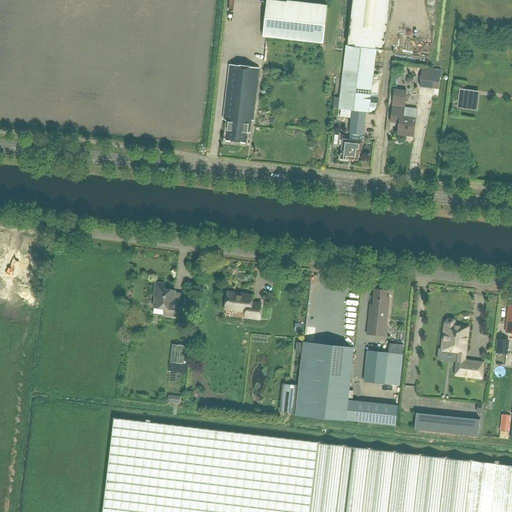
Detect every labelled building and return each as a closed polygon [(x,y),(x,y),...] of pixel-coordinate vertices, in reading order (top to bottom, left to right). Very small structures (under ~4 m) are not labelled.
[(350,161),(350,160),(358,161),(359,153),(362,153),(363,142),(362,142),(366,112),(369,113),(372,113),(374,113),(376,112),(377,110),(377,108),(380,83),(379,81),(373,81),(377,50),(384,51),(390,0),(352,0),(347,46),(346,46),(341,96),(339,109),(353,111),(350,140),(343,139),(343,142),(340,142),(341,135),(333,134),(332,148),(339,149),(340,147),(342,147),(341,159),(341,160),(350,161)] [(323,44),(328,8),(267,1),(263,37),(323,44)] [(278,64),(278,66),(296,66),(296,55),(268,54),(268,64),(278,64)] [(254,121),(257,96),(260,69),(230,66),(224,119),(228,123),(226,142),(246,144),(247,133),(250,133),(252,121),(254,121)] [(422,68),(420,87),(433,89),(435,69),(422,68)] [(463,109),(466,90),(460,89),(457,108),(463,109)] [(414,138),(417,118),(418,109),(405,107),(407,92),(394,91),(390,123),(399,124),(397,136),(414,138)] [(180,317),(181,304),(182,300),(174,299),(175,292),(164,290),(165,284),(156,283),(154,296),(155,297),(154,304),(154,308),(158,309),(165,310),(164,316),(180,317)] [(386,336),(390,298),(386,298),(387,291),(376,290),(374,309),(370,309),(367,335),(386,336)] [(260,320),(262,304),(252,303),(253,296),(227,292),(226,302),(227,302),(226,310),(245,312),(245,318),(260,320)] [(453,327),(453,323),(451,321),(447,320),(445,322),(444,326),(443,326),(441,350),(462,352),(465,328),(453,327)] [(497,339),(495,353),(508,354),(510,341),(497,339)] [(396,426),(398,406),(348,400),(354,348),(304,343),(296,415),(346,421),(346,420),(396,426)] [(399,385),(403,350),(389,349),(388,353),(368,351),(364,381),(399,385)] [(458,372),(483,377),(485,367),(460,362),(458,372)] [(294,414),(298,385),(283,384),(280,412),(294,414)] [(478,435),(480,418),(416,411),(414,428),(478,435)] [(511,430),(511,426),(511,412),(505,411),(503,429),(511,430)] [(103,511),(511,511),(511,465),(115,418),(103,511)]
